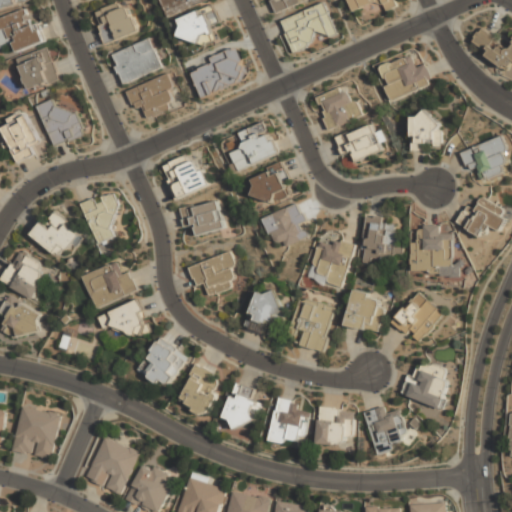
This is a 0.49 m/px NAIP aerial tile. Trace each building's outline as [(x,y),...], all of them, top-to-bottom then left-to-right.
[(0,0),(0,9),(28,0),(0,0)] [(163,0),(170,17),(207,0),(163,0)] [(274,0),(279,11),(307,0),(274,0)] [(349,0),(354,11),(384,0),(388,10),(397,6),(394,0),(349,0)] [(128,1),(94,14),(106,45),(140,31),(128,1)] [(294,53),(313,46),(309,37),(323,32),(325,39),(337,34),(326,3),(282,19),(294,53)] [(179,21),(186,38),(191,35),(196,46),(216,37),(212,27),(221,23),(214,6),(179,21)] [(46,42),(39,23),(33,26),(26,9),(0,18),(0,39),(3,48),(14,44),(17,53),(46,42)] [(511,47),(510,50),(498,42),(499,39),(483,28),(473,44),(509,69),(511,63),(511,47)] [(163,67),(150,39),(112,56),(125,85),(163,67)] [(202,96),(250,78),(238,46),(210,57),(213,63),(192,71),(202,96)] [(19,58),(28,89),(60,80),(51,48),(19,58)] [(427,64),(417,67),(412,54),(380,67),(394,101),(435,84),(427,64)] [(128,91),(136,111),(144,108),(147,116),(179,103),(167,75),(128,91)] [(320,111),(330,131),(363,115),(349,87),(323,100),(326,108),(320,111)] [(78,107),(59,112),(55,99),(41,103),(53,145),(87,136),(78,107)] [(36,154),(32,146),(41,142),(28,114),(0,126),(0,134),(14,164),(36,154)] [(412,115),(412,151),(426,151),(426,144),(442,144),(442,122),(432,122),(432,115),(412,115)] [(384,150),(374,123),(338,137),(345,155),(355,151),(358,160),(384,150)] [(281,152),(271,132),(232,150),(241,171),(281,152)] [(511,169),(500,138),(466,150),(477,181),(511,169)] [(210,185),(198,153),(165,166),(177,198),(210,185)] [(265,207),(295,191),(281,164),(251,179),(265,207)] [(98,243),(119,235),(112,217),(123,212),(114,191),(83,203),(98,243)] [(458,223),(494,243),(511,213),(484,198),(477,210),(468,205),(458,223)] [(187,228),(197,226),(200,235),(226,228),(218,199),(182,209),(187,228)] [(263,218),(275,244),(283,240),(286,247),(312,236),(298,203),(263,218)] [(56,258),(65,249),(70,254),(86,238),(57,208),(32,233),(56,258)] [(368,216),(362,262),(392,266),(393,255),(398,256),(403,221),(368,216)] [(454,265),(454,234),(441,234),(441,226),(414,226),(414,274),(460,274),(460,265),(454,265)] [(323,236),(309,278),(343,289),(357,247),(323,236)] [(1,280),(31,300),(47,276),(39,271),(43,264),(21,249),(1,280)] [(212,294),(239,286),(230,254),(191,265),(198,286),(208,282),(212,294)] [(83,275),(96,308),(139,291),(131,271),(122,274),(117,262),(83,275)] [(262,289),(246,324),(264,332),(269,320),(276,323),(286,300),(262,289)] [(376,305),(379,295),(354,289),(345,325),(380,333),(386,307),(376,305)] [(446,313),(419,291),(393,323),(420,344),(446,313)] [(2,312),(10,316),(3,331),(21,339),(25,331),(35,336),(46,313),(10,296),(2,312)] [(302,297),(291,331),(302,335),(300,344),(325,352),(338,308),(302,297)] [(151,326),(140,299),(101,315),(112,342),(151,326)] [(140,371),(170,390),(190,357),(161,338),(140,371)] [(445,370),(426,363),(422,372),(412,369),(403,396),(442,409),(452,381),(443,377),(445,370)] [(179,401),(205,416),(226,379),(200,364),(179,401)] [(223,418),(252,430),(263,403),(253,399),(257,389),(239,382),(223,418)] [(302,447),(310,413),(299,410),(301,403),(280,398),(270,440),(302,447)] [(23,405),(13,452),(52,460),(62,414),(23,405)] [(0,449),(4,450),(9,408),(0,406),(0,449)] [(394,450),(393,444),(409,440),(401,410),(388,413),(387,406),(367,411),(377,455),(394,450)] [(315,443),(354,443),(354,408),(316,408),(315,443)] [(141,452),(105,437),(87,480),(123,495),(141,452)] [(161,511),(178,478),(144,461),(125,499),(151,511),(161,511)] [(220,511),(227,490),(208,485),(210,479),(191,473),(180,511),(220,511)] [(267,511),(270,498),(232,492),(228,511),(267,511)] [(311,511),(312,507),(276,501),(274,511),(311,511)] [(8,511),(8,504),(0,503),(0,511),(8,511)] [(412,504),(411,511),(448,511),(448,503),(412,504)]
